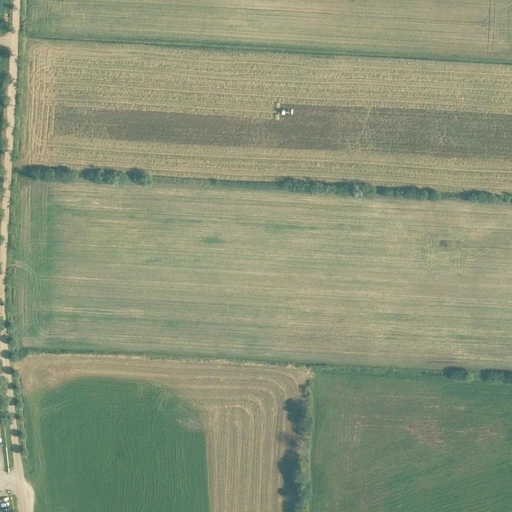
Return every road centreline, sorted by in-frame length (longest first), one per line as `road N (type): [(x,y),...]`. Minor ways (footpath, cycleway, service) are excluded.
road 1 (track): [(14,38),(1,301)]
road 2 (unclassified): [(20,511),(1,301)]
